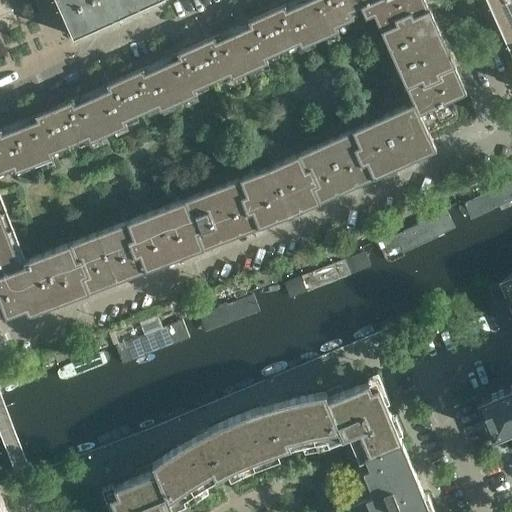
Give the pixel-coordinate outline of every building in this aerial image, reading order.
[(115,17),(107,0),(57,0),(58,2),(57,3),(60,11),(62,10),(73,36),(115,17)] [(140,6),(137,0),(107,0),(115,17),(140,6)] [(335,22),(352,15),(345,0),(306,0),(287,9),(284,4),(266,12),(283,49),(299,42),(302,47),(339,30),(335,22)] [(369,0),(345,0),(352,15),(363,10),(360,4),(369,0)] [(442,35),(429,7),(425,0),(369,0),(360,4),(363,10),(366,17),(374,13),(394,57),(442,35)] [(511,0),(487,0),(511,54),(511,0)] [(283,49),(266,12),(248,20),(250,25),(216,40),(214,35),(196,44),(212,81),(229,73),(231,78),(268,61),(266,57),(283,49)] [(467,92),(454,64),(455,64),(442,35),(394,57),(413,101),(418,113),(451,98),(467,92)] [(212,81),(196,44),(177,52),(179,57),(145,72),(143,67),(125,75),(142,113),(158,105),(160,110),(194,95),(192,90),(212,81)] [(20,262),(0,210),(0,171),(14,166),(15,171),(57,155),(59,151),(58,149),(68,145),(88,137),(90,141),(127,125),(125,120),(142,113),(125,75),(107,83),(109,88),(75,103),(73,99),(52,108),(35,114),(37,119),(3,132),(1,128),(0,127),(0,299),(0,300),(0,299),(0,300),(6,316),(26,308),(25,306),(39,301),(42,309),(63,301),(44,252),(20,262)] [(429,133),(453,123),(455,121),(456,120),(456,119),(457,118),(457,116),(457,115),(457,114),(457,113),(457,112),(451,98),(418,113),(413,101),(380,116),(401,164),(436,148),(429,133)] [(401,164),(380,116),(324,141),(345,189),(401,164)] [(345,189),(324,141),(270,165),(291,213),(345,189)] [(291,213),(270,165),(212,187),(232,236),(289,214),(288,214),(291,213)] [(511,179),(462,202),(470,220),(511,201),(511,179)] [(232,236),(212,187),(155,210),(173,258),(232,236)] [(459,228),(450,209),(379,240),(388,260),(459,228)] [(173,258),(155,210),(99,231),(118,280),(173,258)] [(118,280),(99,231),(44,252),(63,301),(118,280)] [(285,282),(291,299),(374,266),(368,250),(285,282)] [(511,275),(484,287),(491,302),(508,295),(511,305),(511,385),(479,399),(494,433),(511,425),(511,275)] [(197,313),(202,328),(243,314),(238,298),(197,313)] [(193,337),(185,318),(115,347),(122,365),(193,337)] [(65,378),(66,378),(113,360),(108,349),(61,366),(60,367),(59,368),(59,369),(58,371),(58,372),(58,373),(59,374),(59,375),(60,377),(61,377),(62,378),(64,378),(65,378)] [(402,440),(392,417),(379,385),(372,388),(369,381),(328,398),(325,391),(297,396),(315,440),(327,438),(329,443),(349,434),(358,458),(402,440)] [(315,440),(297,396),(261,406),(248,411),(234,416),(252,460),(261,457),(270,453),(278,450),(287,447),(296,445),(305,443),(315,440)] [(252,460),(234,416),(221,422),(208,428),(198,434),(176,447),(194,491),(202,485),(210,480),(223,474),(231,470),(239,466),(252,460)] [(430,511),(432,511),(424,494),(402,440),(358,458),(359,459),(365,457),(369,466),(363,469),(373,493),(329,511),(430,511)] [(186,501),(184,497),(194,491),(176,447),(152,463),(155,469),(114,486),(117,493),(110,496),(116,511),(167,511),(166,510),(186,501)] [(8,511),(0,492),(0,511),(8,511)]
